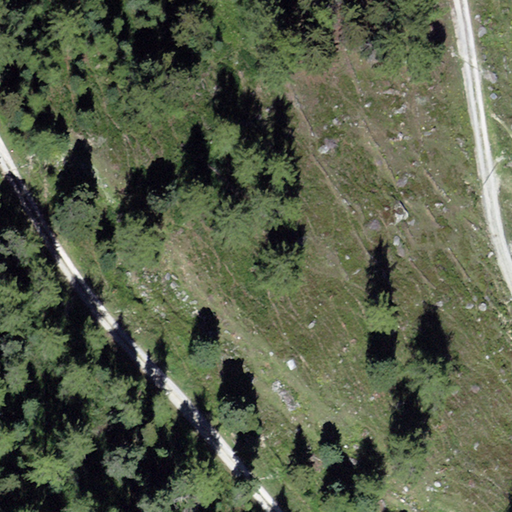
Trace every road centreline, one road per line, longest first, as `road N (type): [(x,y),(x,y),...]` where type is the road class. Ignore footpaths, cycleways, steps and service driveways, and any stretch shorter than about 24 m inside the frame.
road 1 (track): [(0,200),(205,458),(261,511)]
road 2 (track): [(511,337),(452,243),(468,12),(462,0)]
